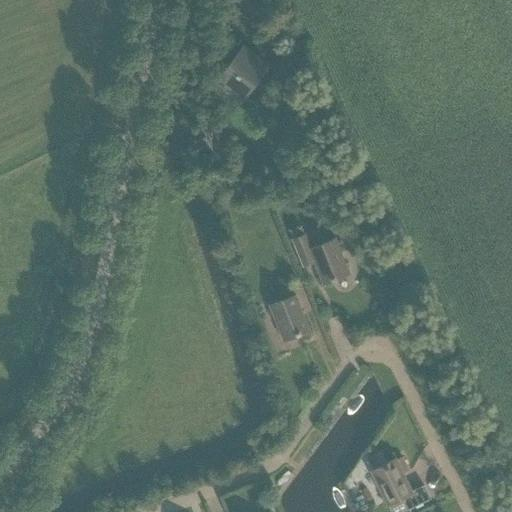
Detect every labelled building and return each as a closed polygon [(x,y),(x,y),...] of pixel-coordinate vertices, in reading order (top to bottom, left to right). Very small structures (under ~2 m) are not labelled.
[(271,66),(242,45),(213,85),(241,106),(245,100),(254,103),(263,97),(269,89),(272,78),(267,71),(271,66)] [(285,137),(275,142),(280,153),(289,149),(285,137)] [(305,235),(304,235),(301,226),(289,230),(293,240),(304,266),(315,262),(324,284),(350,274),(336,238),(310,248),(305,235)] [(283,300),(270,305),(284,341),(310,330),(296,295),(295,295),(292,290),(281,294),(283,300)] [(413,492),(403,473),(409,470),(403,457),(397,460),(396,459),(371,471),(388,505),(403,498),(409,509),(431,499),(425,486),(413,492)]
